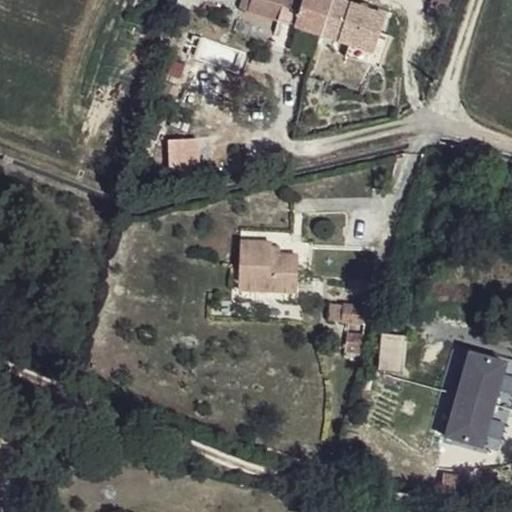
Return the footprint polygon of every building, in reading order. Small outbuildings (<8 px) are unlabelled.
[(249,0),(246,10),(372,55),(386,16),(340,0),(249,0)] [(275,241),(243,240),(240,285),(296,290),(298,257),(273,254),(275,241)] [(363,307),(319,303),(317,319),(323,319),(362,323),(363,307)] [(362,323),(323,319),(322,329),(363,334),(365,324),(362,323)] [(363,334),(322,329),(321,338),(362,344),(363,334)] [(379,336),(380,369),(405,369),(404,335),(379,336)] [(509,363),(468,352),(444,437),(484,449),(509,363)] [(481,486),(459,483),(458,495),(480,497),(481,486)]
